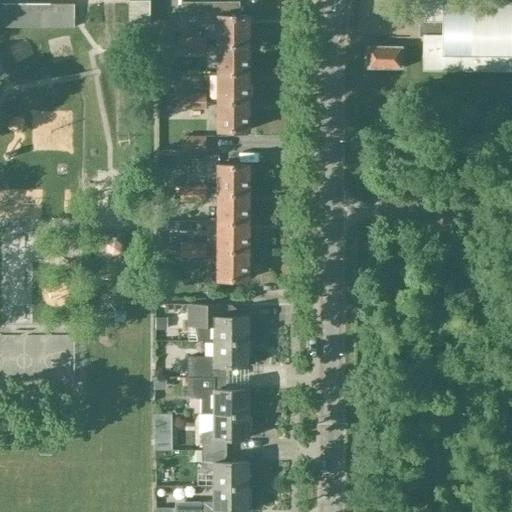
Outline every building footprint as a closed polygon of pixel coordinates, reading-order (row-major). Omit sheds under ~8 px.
[(149,23),(149,0),(130,0),(130,5),(130,22),(149,23)] [(217,45),(248,44),(248,16),(239,16),(239,1),(227,1),(227,2),(182,2),(182,0),(180,0),(180,20),(217,20),(217,45)] [(511,0),(425,0),(425,18),(431,18),(431,34),(425,34),(425,67),(511,67),(511,0)] [(2,27),(14,27),(14,3),(2,3),(2,27)] [(14,27),(26,27),(26,3),(14,3),(14,27)] [(26,27),(38,27),(38,3),(26,3),(26,27)] [(38,27),(50,27),(50,3),(38,3),(38,27)] [(50,27),(62,27),(61,3),(50,3),(50,27)] [(73,27),(73,23),(73,3),(61,3),(62,27),(73,27)] [(172,44),(172,20),(158,19),(158,44),(172,44)] [(181,52),(192,51),(192,38),(181,38),(181,52)] [(192,38),(192,51),(205,51),(205,38),(192,38)] [(218,73),(248,73),(248,44),(217,45),(218,73)] [(367,67),(402,67),(402,44),(367,44),(367,67)] [(248,101),(248,73),(218,73),(218,101),(248,101)] [(193,115),(193,95),(181,95),(181,115),(193,115)] [(205,115),(205,108),(205,95),(193,95),(193,115),(205,115)] [(248,101),(218,101),(218,130),(248,130),(248,101)] [(181,136),(181,149),(181,150),(205,150),(205,136),(181,136)] [(248,192),(248,165),(218,164),(218,192),(248,192)] [(180,200),(193,200),(193,187),(180,187),(180,200)] [(193,187),(193,200),(205,200),(205,187),(193,187)] [(248,221),(248,192),(218,192),(218,221),(248,221)] [(218,250),(248,250),(248,221),(218,221),(218,250)] [(193,257),(193,243),(180,243),(180,257),(193,257)] [(193,243),(193,257),(205,257),(205,243),(193,243)] [(249,278),(248,250),(218,250),(218,279),(249,278)] [(231,304),(226,304),(186,304),(186,326),(214,326),(214,340),(248,340),(248,316),(241,316),(241,312),(231,304)] [(248,365),(248,340),(214,340),(214,356),(186,355),(186,376),(202,376),(226,377),(226,365),(248,365)] [(226,388),(226,377),(202,376),(201,394),(214,397),(214,413),(248,413),(248,388),(226,388)] [(248,437),(248,413),(214,413),(214,428),(202,431),(201,450),(226,450),(226,437),(248,437)] [(226,461),(226,450),(201,450),(201,467),(214,470),(214,486),(248,486),(248,461),(226,461)] [(174,501),(174,511),(225,511),(226,510),(248,511),(248,486),(214,486),(214,501),(213,502),(174,501)]
